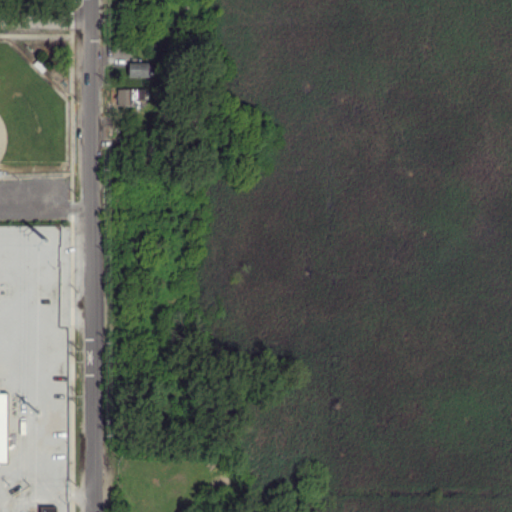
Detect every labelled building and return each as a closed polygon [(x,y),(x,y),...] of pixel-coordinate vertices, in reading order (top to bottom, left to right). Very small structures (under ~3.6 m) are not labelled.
[(44,74),(35,64),(40,60),(49,69),(44,74)] [(149,77),(130,77),(130,62),(149,62),(149,65),(154,65),(153,75),(149,75),(149,77)] [(152,112),(139,112),(139,108),(136,108),(136,106),(118,106),(118,99),(116,99),(116,95),(118,95),(118,89),(144,90),(144,93),(153,94),(152,112)] [(0,366),(6,366),(0,312),(0,246),(15,221),(0,222),(0,366)] [(7,393),(0,392),(0,462),(8,462),(7,393)]
